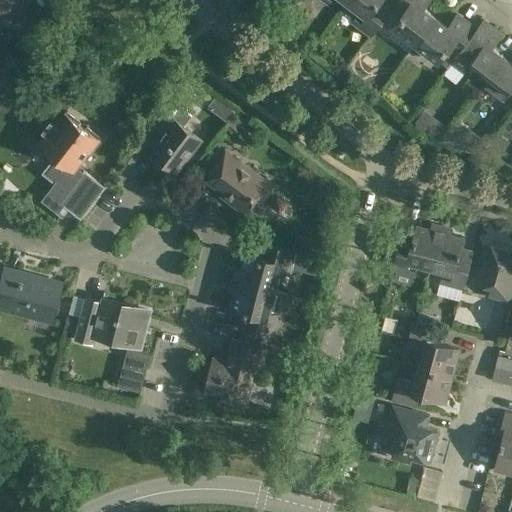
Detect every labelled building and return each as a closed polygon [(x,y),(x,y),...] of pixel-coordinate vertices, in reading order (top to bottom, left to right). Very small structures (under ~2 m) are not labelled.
[(349,0),(346,4),(358,12),(351,20),(372,36),(393,8),(392,7),(382,0),(349,0)] [(392,26),(415,43),(435,17),(421,7),(427,0),(397,0),(392,7),(393,8),(394,8),(397,4),(404,10),(392,26)] [(415,43),(447,67),(476,29),(457,14),(448,27),(435,17),(415,43)] [(447,67),(438,78),(439,79),(452,62),(463,71),(482,85),(504,57),(492,48),(502,34),(483,19),(476,29),(447,67)] [(28,70),(1,47),(0,47),(0,82),(10,91),(28,70)] [(511,63),(504,57),(482,85),(502,100),(511,87),(511,63)] [(196,95),(183,84),(156,121),(167,129),(150,151),(177,172),(201,140),(183,127),(191,116),(184,110),(196,95)] [(80,125),(81,123),(67,111),(56,125),(50,120),(42,130),(46,133),(38,144),(53,154),(50,158),(52,161),(43,173),(54,182),(40,200),(56,212),(62,204),(80,218),(104,186),(84,171),(83,172),(76,167),(88,151),(90,153),(100,140),(98,138),(99,136),(88,128),(86,130),(80,125)] [(435,118),(426,130),(437,139),(446,127),(435,118)] [(231,119),(225,127),(230,132),(237,125),(231,119)] [(457,120),(439,144),(454,147),(469,129),(457,120)] [(274,185),(226,149),(204,177),(231,197),(228,201),(243,212),(247,208),(260,217),(268,206),(280,214),(290,200),(276,189),(274,191),(271,189),(274,185)] [(431,268),(442,226),(432,224),(431,229),(417,226),(414,235),(403,232),(393,269),(414,275),(417,264),(431,268)] [(451,229),(442,226),(431,268),(445,272),(442,282),(462,288),(472,251),(460,248),(463,238),(449,234),(451,229)] [(235,268),(233,279),(275,290),(280,269),(290,271),(296,251),(261,241),(257,256),(245,253),(241,270),(235,268)] [(511,251),(485,244),(475,282),(492,287),(490,296),(508,301),(511,288),(511,268),(508,267),(511,251)] [(62,283),(4,267),(0,283),(0,307),(52,321),(62,283)] [(275,290),(233,279),(229,291),(235,292),(231,309),(243,312),(239,326),(274,335),(279,315),(269,312),(275,290)] [(94,334),(128,343),(122,365),(146,371),(150,354),(138,351),(149,310),(102,299),(101,302),(85,297),(75,340),(92,344),(94,334)] [(416,324),(433,329),(436,316),(419,312),(416,324)] [(67,315),(63,330),(72,332),(75,317),(67,315)] [(419,367),(452,376),(459,348),(433,341),(436,330),(433,329),(416,324),(411,323),(405,346),(423,350),(419,367)] [(241,331),(239,341),(259,347),(262,337),(241,331)] [(239,341),(233,339),(225,365),(212,362),(205,390),(241,400),(246,381),(251,382),(260,347),(259,347),(239,341)] [(511,384),(511,359),(498,356),(493,371),(492,379),(511,384)] [(146,371),(122,365),(117,386),(140,392),(146,371)] [(452,376),(419,367),(415,382),(397,378),(396,383),(391,400),(416,407),(419,396),(444,403),(449,385),(452,376)] [(359,393),(352,418),(362,420),(363,414),(369,416),(374,397),(359,393)] [(420,413),(392,405),(385,430),(397,434),(391,455),(410,460),(411,456),(429,460),(437,429),(427,427),(431,415),(420,413)] [(494,468),(511,472),(511,414),(505,412),(499,435),(502,436),(494,468)]
